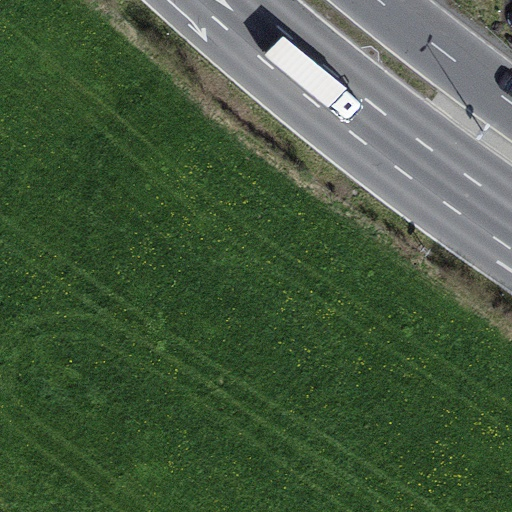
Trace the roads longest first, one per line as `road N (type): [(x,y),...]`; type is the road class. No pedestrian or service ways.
road 1 (trunk): [(207,0),(282,68),(511,238)]
road 2 (trunk): [(511,108),(369,0)]
